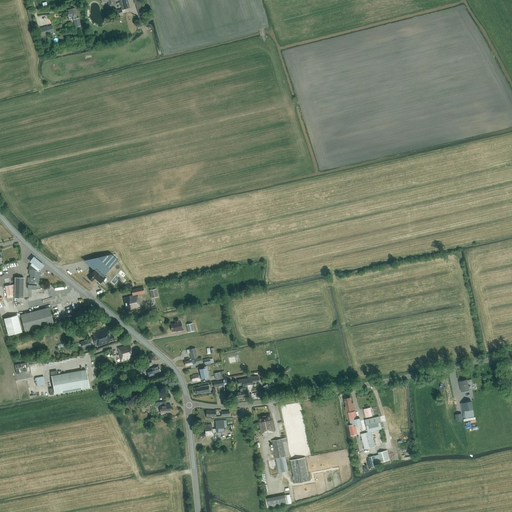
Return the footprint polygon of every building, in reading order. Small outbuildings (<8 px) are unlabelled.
[(130,8),(127,0),(118,0),(121,10),(115,11),(117,17),(123,15),(122,10),(130,8)] [(140,2),(139,0),(133,0),(138,11),(145,9),(143,1),(140,2)] [(73,20),(74,20),(75,27),(79,26),(78,19),(77,19),(76,16),(75,9),(71,9),(71,10),(68,10),(69,15),(69,17),(72,17),(73,20)] [(48,33),(47,26),(37,28),(39,35),(48,33)] [(109,255),(100,257),(90,268),(94,271),(90,275),(88,278),(91,281),(94,279),(100,284),(105,277),(103,276),(118,260),(111,254),(110,256),(109,255)] [(33,256),(29,261),(40,270),(44,266),(33,256)] [(31,265),(29,265),(29,274),(30,275),(30,277),(28,277),(28,282),(29,282),(29,285),(28,285),(28,289),(36,289),(36,285),(34,285),(34,282),(39,283),(40,272),(38,271),(31,265)] [(24,278),(15,277),(14,298),(17,298),(17,301),(21,301),(21,298),(23,298),(24,278)] [(128,296),(128,297),(123,298),(126,311),(127,310),(127,312),(130,312),(130,310),(140,308),(138,294),(144,293),(143,287),(131,290),(132,295),(128,296)] [(54,324),(49,307),(20,315),(25,331),(54,324)] [(22,332),(17,315),(4,319),(8,336),(22,332)] [(174,320),(175,323),(170,324),(172,331),(178,330),(178,331),(182,330),(180,322),(178,322),(177,319),(174,320)] [(110,336),(108,328),(93,333),(95,337),(93,337),(94,343),(96,342),(97,346),(110,342),(111,342),(115,340),(114,335),(110,336)] [(92,347),(89,339),(80,342),(83,350),(92,347)] [(130,348),(129,345),(117,348),(121,361),(129,359),(129,357),(134,356),(133,352),(132,352),(131,348),(130,348)] [(189,349),(192,358),(197,357),(195,347),(189,349)] [(202,362),(201,357),(184,361),(185,366),(202,362)] [(160,371),(158,366),(149,369),(151,376),(157,374),(156,372),(160,371)] [(191,376),(192,381),(196,380),(197,381),(200,380),(199,378),(201,377),(201,379),(208,377),(206,367),(199,369),(200,375),(199,376),(198,373),(193,375),(193,376),(191,376)] [(55,394),(89,388),(86,370),(51,376),(55,394)] [(251,377),(251,376),(248,376),(248,378),(238,380),(238,385),(242,384),(243,386),(253,384),(252,383),(259,381),(259,376),(251,377)] [(152,381),(152,380),(148,382),(150,387),(154,386),(153,385),(158,383),(160,388),(168,385),(167,383),(167,382),(166,378),(160,379),(160,378),(152,381)] [(468,387),(467,380),(459,381),(461,392),(469,390),(470,389),(470,387),(468,387)] [(199,387),(194,388),(195,394),(201,393),(201,394),(203,394),(203,393),(205,392),(205,393),(209,392),(208,385),(199,387)] [(240,389),(240,391),(233,392),(234,398),(242,397),(242,398),(248,397),(246,388),(240,389)] [(352,405),(350,398),(344,399),(346,407),(345,407),(345,412),(354,410),(353,404),(352,405)] [(473,409),(471,401),(460,403),(462,411),(466,411),(467,416),(473,414),(472,410),(473,409)] [(164,405),(164,402),(157,402),(158,406),(160,406),(160,413),(161,413),(161,414),(165,414),(165,412),(171,412),(170,405),(164,405)] [(366,418),(372,416),(370,407),(363,409),(366,418)] [(356,419),(355,411),(348,413),(351,425),(349,426),(351,436),(357,435),(355,427),(361,426),(360,418),(356,419)] [(258,417),(259,422),(261,435),(270,433),(270,432),(274,432),(272,420),(271,420),(270,414),(258,417)] [(365,420),(368,432),(371,432),(382,429),(379,416),(365,420)] [(212,429),(211,424),(201,425),(202,432),(199,432),(200,437),(205,436),(206,438),(212,437),(212,433),(216,432),(216,433),(224,432),(224,427),(226,427),(226,420),(215,421),(216,429),(212,429)] [(280,439),(272,441),(278,473),(288,471),(285,457),(289,456),(286,438),(285,430),(279,431),(280,436),(280,439)] [(374,447),(371,432),(368,432),(361,434),(364,449),(374,447)] [(378,453),(381,462),(390,460),(387,450),(378,453)] [(312,459),(297,462),(302,485),(317,482),(312,459)] [(280,496),(266,499),(267,508),(282,505),(280,496)]
